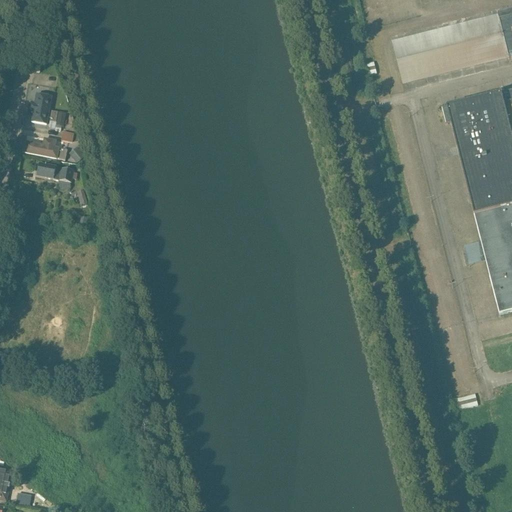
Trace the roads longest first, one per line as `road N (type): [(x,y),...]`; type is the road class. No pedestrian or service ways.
road 1 (tertiary): [(435,511),(307,0)]
road 2 (unknown): [(488,384),(458,372),(390,102)]
road 3 (unknown): [(413,96),(488,384)]
road 4 (unknown): [(502,0),(380,33),(376,50),(390,102)]
road 5 (residential): [(0,189),(28,36),(19,0)]
